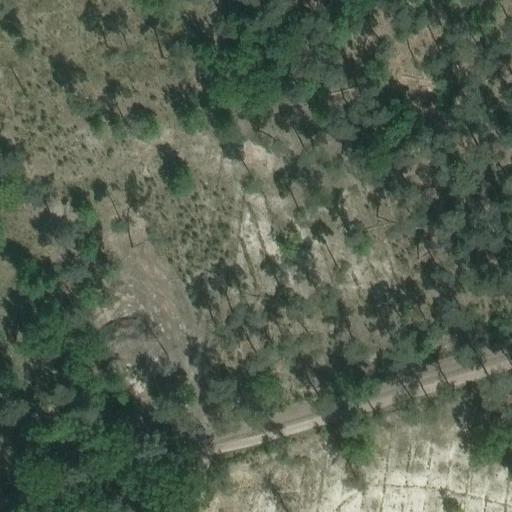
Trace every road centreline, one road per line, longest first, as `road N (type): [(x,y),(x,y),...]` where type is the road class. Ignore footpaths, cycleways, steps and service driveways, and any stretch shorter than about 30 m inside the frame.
road 1 (track): [(178,456),(511,359)]
road 2 (track): [(0,511),(178,456)]
